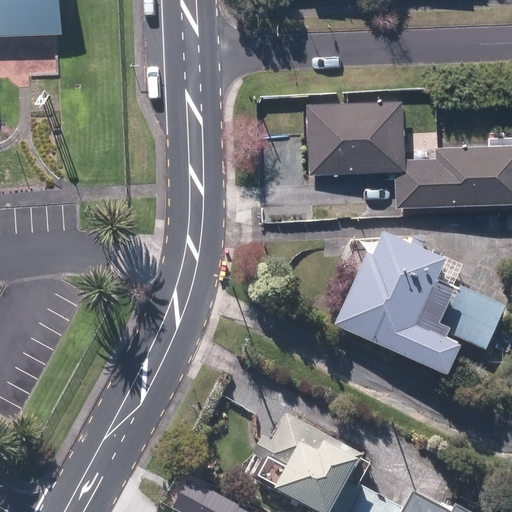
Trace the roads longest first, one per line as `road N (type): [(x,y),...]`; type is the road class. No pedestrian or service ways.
road 1 (tertiary): [(175,53),(179,274),(153,356),(71,511)]
road 2 (residential): [(511,43),(175,53)]
